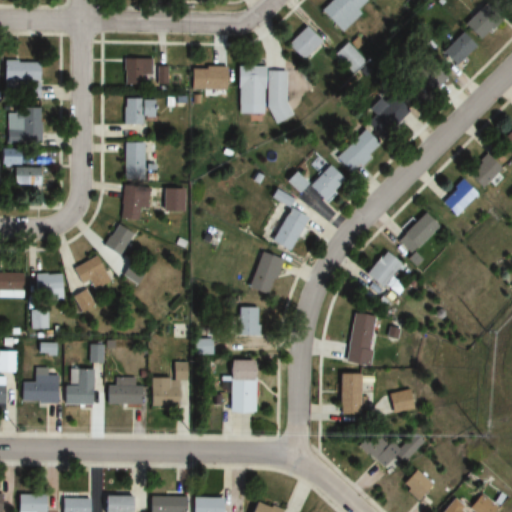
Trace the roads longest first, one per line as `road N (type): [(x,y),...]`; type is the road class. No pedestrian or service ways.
road 1 (residential): [(511,65),(333,258),(306,317),(293,454)]
road 2 (tertiary): [(0,445),(293,454),(357,511)]
road 3 (residential): [(0,20),(226,23),(269,0)]
road 4 (residential): [(81,0),(81,177),(69,217)]
